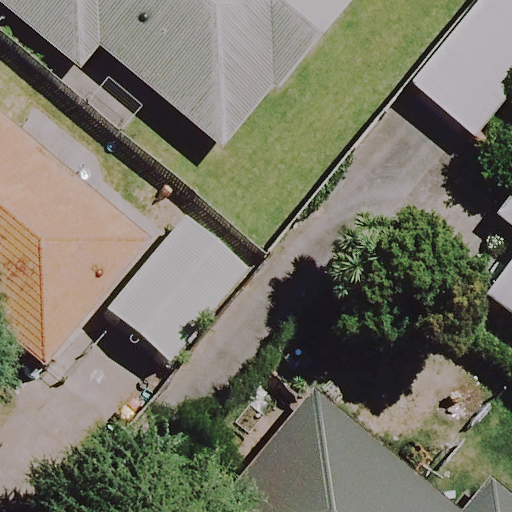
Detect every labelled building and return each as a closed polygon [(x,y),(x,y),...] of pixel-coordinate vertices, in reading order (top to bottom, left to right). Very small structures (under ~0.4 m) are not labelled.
[(81,58),(205,166),(339,12),(324,0),(0,0),(0,29),(61,82),(81,58)] [(511,86),(511,21),(486,0),(476,0),(393,101),(456,153),(511,86)] [(0,150),(0,356),(29,381),(131,259),(0,150)] [(511,213),(489,244),(506,256),(468,308),(511,341),(511,213)] [(234,282),(172,231),(91,327),(152,379),(234,282)] [(466,511),(447,497),(436,511),(430,511),(297,410),(219,511),(466,511)]
